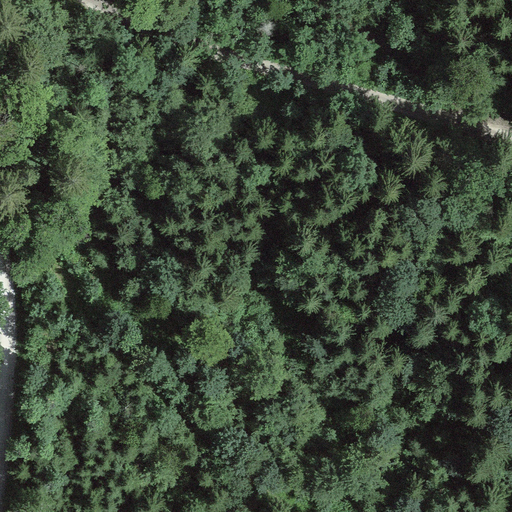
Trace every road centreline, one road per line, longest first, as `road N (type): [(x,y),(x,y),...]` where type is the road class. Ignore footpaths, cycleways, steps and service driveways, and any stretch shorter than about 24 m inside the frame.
road 1 (track): [(77,0),(160,37),(480,133)]
road 2 (unclassified): [(0,283),(0,425)]
